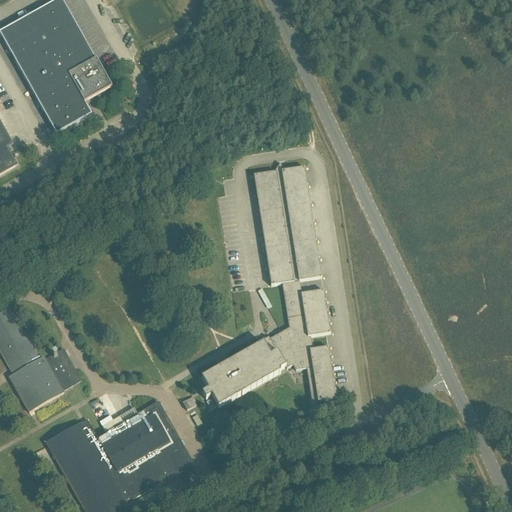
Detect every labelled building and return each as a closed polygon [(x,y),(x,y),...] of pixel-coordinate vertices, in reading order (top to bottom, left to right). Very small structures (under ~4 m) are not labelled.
[(63,1),(1,35),(57,138),(93,118),(86,105),(113,90),(98,62),(97,63),(63,1)] [(0,176),(18,167),(10,153),(10,152),(9,151),(8,151),(7,152),(5,149),(7,148),(7,149),(8,149),(14,146),(0,121),(0,176)] [(135,132),(128,136),(129,137),(131,142),(134,146),(141,142),(135,132)] [(102,151),(92,156),(97,166),(107,161),(105,157),(102,152),(102,151)] [(263,345),(202,380),(208,392),(202,395),(206,401),(212,398),(219,410),(280,374),(279,372),(285,369),(286,371),(293,367),(296,373),(307,371),(312,408),(308,414),(318,421),(325,411),(319,407),(319,404),(337,401),(329,349),(313,352),(311,339),(331,336),(324,293),(302,296),(300,283),(322,280),(304,169),(282,173),(281,166),(280,166),(276,172),(276,174),(253,177),(271,288),(282,286),(289,330),(269,341),(272,346),(266,349),(263,345)] [(9,310),(0,314),(0,352),(14,377),(9,379),(29,415),(64,395),(63,392),(81,381),(64,352),(57,356),(56,355),(52,357),(53,358),(45,362),(44,360),(40,362),(9,310)] [(193,399),(182,405),(187,413),(197,407),(193,399)] [(87,421),(46,445),(84,511),(130,511),(125,503),(130,499),(131,501),(184,471),(187,476),(191,473),(189,468),(193,465),(183,448),(174,453),(166,439),(175,434),(158,404),(97,439),(87,421)] [(256,466),(251,468),(255,475),(259,472),(256,466)]
